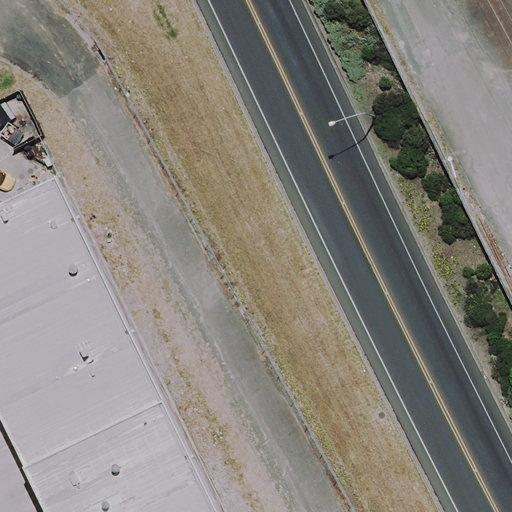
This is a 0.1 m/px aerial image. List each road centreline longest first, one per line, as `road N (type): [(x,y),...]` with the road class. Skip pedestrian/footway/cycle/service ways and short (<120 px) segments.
road 1 (unclassified): [(0,13),(65,44),(322,511)]
road 2 (trunk): [(250,0),(506,511)]
